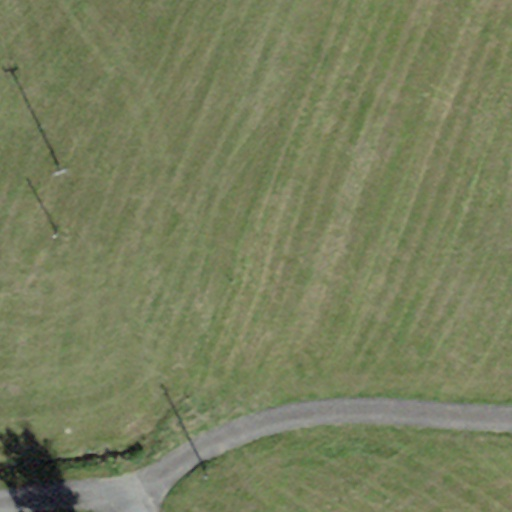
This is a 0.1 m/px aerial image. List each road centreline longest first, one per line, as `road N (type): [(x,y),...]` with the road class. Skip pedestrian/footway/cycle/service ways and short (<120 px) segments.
road 1 (track): [(511,421),(326,418),(211,449),(142,505)]
road 2 (track): [(142,511),(142,505),(101,490),(0,510)]
